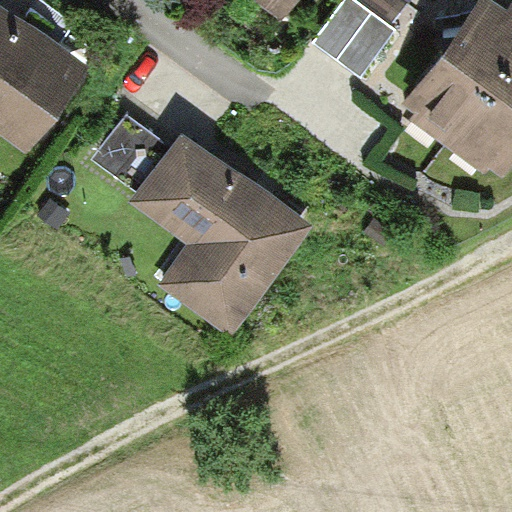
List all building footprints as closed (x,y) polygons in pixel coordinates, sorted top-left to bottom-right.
[(2,0),(0,0),(0,124),(26,143),(86,58),(2,0)] [(390,0),(332,0),(303,41),(357,79),(405,10),(390,0)] [(466,0),(392,97),(437,131),(511,34),(511,8),(500,0),(466,0)] [(511,34),(437,131),(486,170),(511,135),(511,34)] [(126,194),(161,146),(118,115),(83,163),(126,194)] [(126,194),(120,202),(178,244),(151,280),(227,336),(307,228),(174,130),(161,146),(126,194)]
